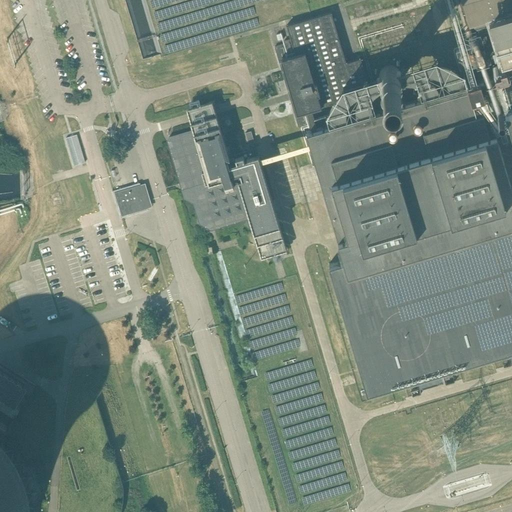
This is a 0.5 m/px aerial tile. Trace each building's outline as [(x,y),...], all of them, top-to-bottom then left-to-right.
[(286,0),(259,0),(266,22),(290,14),(286,0)] [(306,0),(309,8),(337,0),(306,0)] [(511,0),(462,0),(467,16),(511,2),(511,0)] [(511,23),(511,3),(467,17),(470,28),(509,16),(511,23)] [(511,30),(455,48),(461,67),(491,58),(496,74),(317,128),(314,118),(373,101),(360,59),(346,63),(331,13),(286,26),(291,40),(283,42),(284,44),(274,47),(298,127),(308,124),(310,130),(306,131),(331,214),(344,259),(331,263),(329,264),(360,368),(360,371),(366,391),(399,381),(406,379),(412,397),(421,394),(420,389),(421,388),(422,390),(430,387),(443,384),(442,382),(444,382),(445,385),(455,382),(450,367),(457,364),(491,355),(499,352),(503,368),(511,365),(511,363),(511,361),(511,30)] [(402,85),(402,80),(402,76),(399,72),(395,69),(391,68),(386,68),(382,71),(379,74),(377,78),(378,83),(379,87),(382,91),(387,93),(391,93),(396,92),(399,89),(402,85)] [(248,227),(253,230),(261,258),(287,250),(277,218),(271,200),(275,198),(266,169),(262,170),(256,147),(250,149),(251,150),(228,157),(221,133),(225,132),(223,125),(218,123),(212,103),(188,110),(194,130),(169,137),(167,141),(181,188),(184,190),(186,197),(195,201),(202,222),(211,227),(245,217),(248,227)] [(76,135),(66,138),(74,166),(85,163),(76,135)] [(139,183),(116,190),(112,191),(120,218),(147,210),(145,203),(148,201),(144,189),(141,190),(139,183)] [(0,371),(0,399),(14,408),(26,389),(0,371)] [(32,511),(33,511),(32,502),(29,492),(26,482),(22,472),(16,463),(10,455),(4,447),(0,443),(0,511),(32,511)]
